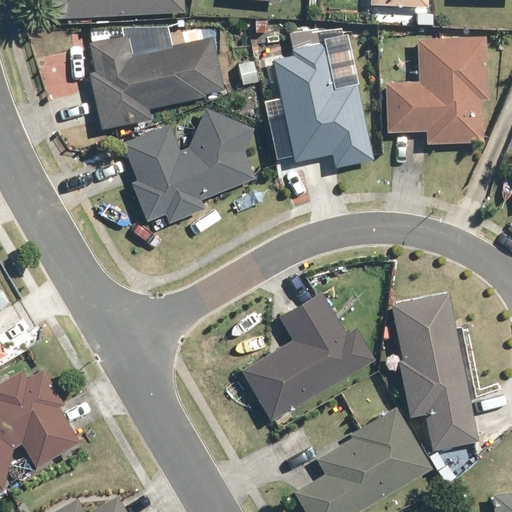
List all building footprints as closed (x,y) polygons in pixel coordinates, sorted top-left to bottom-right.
[(46,0),(47,21),(179,16),(178,0),(46,0)] [(423,0),(365,0),(365,5),(423,8),(423,0)] [(220,93),(210,38),(130,53),(127,36),(83,44),(100,132),(143,123),(140,108),(220,93)] [(478,107),(477,101),(486,100),(483,37),(413,39),(415,82),(380,83),(382,135),(420,133),(421,146),(479,144),(478,107)] [(289,164),(329,156),(332,168),(369,161),(354,84),(332,88),(328,67),(323,41),(286,49),(288,55),(268,59),(289,164)] [(251,127),(204,107),(186,150),(175,153),(165,126),(119,145),(133,180),(126,182),(138,216),(146,213),(149,220),(162,215),(165,225),(201,212),(197,202),(211,197),(252,179),(241,146),(251,127)] [(351,328),(342,334),(316,292),(275,317),(288,338),(235,371),(268,424),(345,376),(371,360),(351,328)] [(407,419),(421,416),(428,452),(474,443),(459,369),(445,296),(385,307),(407,419)] [(0,486),(9,450),(19,446),(32,469),(77,443),(57,408),(60,406),(38,371),(23,379),(19,371),(0,380),(0,486)] [(322,476),(291,493),(301,511),(359,511),(429,472),(415,447),(394,411),(312,458),(322,476)] [(124,511),(117,497),(90,511),(82,511),(73,495),(41,511),(124,511)] [(511,511),(511,495),(489,497),(489,511),(511,511)]
